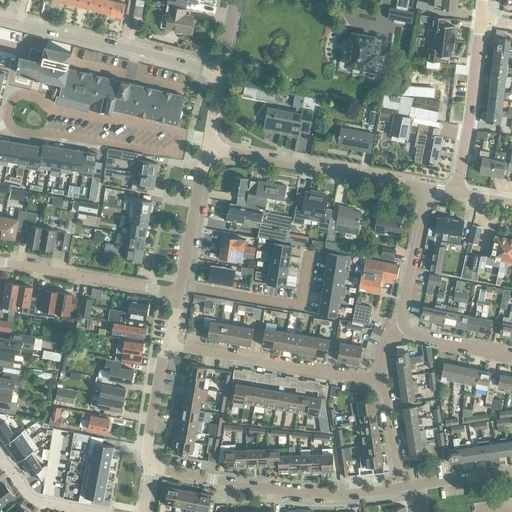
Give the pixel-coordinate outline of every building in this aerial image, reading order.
[(78,0),(77,6),(88,9),(90,0),(78,0)] [(90,0),(88,9),(99,12),(102,0),(90,0)] [(102,0),(99,12),(111,14),(114,1),(111,0),(102,0)] [(168,0),(167,5),(182,8),(186,9),(187,2),(196,3),(196,0),(168,0)] [(429,0),(435,1),(434,7),(457,10),(457,0),(429,0)] [(114,1),(111,14),(122,17),(126,4),(114,1)] [(418,1),(416,9),(427,11),(429,3),(418,1)] [(186,9),(182,8),(167,5),(166,14),(164,14),(161,27),(184,31),(186,33),(189,34),(191,33),(193,31),(193,28),(192,26),(194,17),(184,15),(186,9)] [(414,12),(390,7),(387,19),(394,20),(393,23),(405,25),(406,22),(412,24),(414,12)] [(445,18),(433,17),(431,30),(436,30),(435,39),(455,42),(456,35),(454,34),(455,26),(444,25),(445,18)] [(353,33),(352,36),(350,37),(349,39),(349,41),(351,42),(348,56),(346,56),(345,58),(345,61),(347,62),(346,65),(353,66),(352,73),(361,74),(362,68),(373,70),(376,54),(382,56),(382,55),(384,55),(385,47),(383,47),(385,39),(374,37),(368,36),(368,34),(367,33),(366,37),(362,36),(363,33),(362,33),(361,35),(353,33)] [(496,38),(494,50),(509,51),(511,51),(511,45),(510,46),(510,39),(496,38)] [(455,42),(435,39),(434,48),(429,48),(427,61),(439,62),(440,55),(451,57),(452,48),(454,49),(455,42)] [(17,72),(63,83),(60,97),(57,96),(56,103),(89,111),(90,108),(119,115),(120,111),(178,125),(184,96),(68,68),(72,53),(46,46),(44,54),(39,53),(39,50),(31,48),(29,58),(21,56),(17,72)] [(494,50),(493,61),(508,63),(509,51),(494,50)] [(427,61),(427,68),(439,69),(439,62),(427,61)] [(493,61),(491,73),(506,75),(508,63),(493,61)] [(491,73),(490,86),(505,87),(506,75),(491,73)] [(402,95),(434,97),(435,88),(405,86),(402,95)] [(490,86),(489,97),(503,99),(504,93),(510,93),(511,88),(505,87),(490,86)] [(385,106),(402,109),(404,96),(387,92),(385,106)] [(265,121),(264,127),(265,127),(265,124),(273,126),(290,129),(289,132),(298,134),(300,124),(310,126),(309,128),(310,128),(315,104),(320,105),(322,100),(299,95),(297,107),(302,108),(301,114),(285,111),(277,109),(268,107),(267,109),(261,118),(265,121)] [(489,97),(487,109),(502,111),(503,99),(489,97)] [(502,111),(487,109),(486,122),(501,123),(502,115),(507,117),(508,112),(502,111)] [(380,120),(388,121),(390,115),(381,113),(380,120)] [(392,135),(390,144),(404,147),(406,137),(407,138),(411,118),(395,115),(391,134),(392,135)] [(411,123),(409,132),(418,134),(415,146),(417,146),(415,160),(423,162),(422,163),(437,166),(443,138),(439,137),(441,129),(440,129),(411,123)] [(332,143),(352,147),(352,149),(370,152),(374,133),(341,127),(340,135),(333,134),(332,143)] [(485,148),(488,132),(483,132),(483,133),(478,132),(476,142),(481,142),(480,147),(485,148)] [(1,140),(0,143),(0,162),(8,164),(9,161),(8,160),(11,142),(1,140)] [(11,142),(8,160),(9,161),(19,162),(22,143),(11,142)] [(22,143),(19,162),(29,164),(33,145),(22,143)] [(29,164),(28,169),(40,171),(40,168),(43,147),(33,145),(29,164)] [(43,147),(40,168),(51,170),(52,166),(51,165),(54,147),(43,145),(43,147)] [(496,152),(495,159),(492,175),(503,177),(505,166),(511,167),(511,146),(509,146),(507,154),(496,152)] [(52,166),(51,170),(60,172),(61,167),(62,167),(65,148),(54,147),(51,165),(52,166)] [(61,167),(60,172),(72,174),(73,169),(72,169),(75,150),(65,148),(62,167),(61,167)] [(109,148),(108,157),(122,160),(123,151),(109,148)] [(75,150),(72,169),(73,169),(82,171),(83,171),(86,152),(75,150)] [(480,173),(492,175),(495,159),(488,158),(489,152),(480,150),(479,158),(483,159),(480,173)] [(82,171),(82,175),(100,179),(103,163),(96,162),(97,154),(86,152),(83,171),(82,171)] [(141,165),(139,173),(156,176),(158,163),(130,158),(130,164),(141,165)] [(156,176),(139,173),(106,167),(105,172),(138,178),(137,186),(154,189),(156,176)] [(246,203),(247,196),(248,188),(246,188),(248,178),(235,176),(231,193),(239,195),(238,201),(246,203)] [(246,206),(265,210),(268,196),(284,199),(286,186),(259,181),(256,194),(248,192),(246,206)] [(106,188),(104,201),(107,202),(109,194),(116,196),(117,190),(106,188)] [(12,189),(10,198),(17,199),(19,191),(12,189)] [(312,220),(317,191),(311,190),(311,192),(306,191),(303,204),(297,202),(293,222),(303,224),(305,218),(312,220)] [(323,193),(317,191),(312,220),(319,221),(318,227),(328,229),(332,209),(326,208),(328,195),(323,194),(323,193)] [(54,196),(52,205),(63,207),(65,198),(54,196)] [(134,203),(133,210),(150,213),(150,212),(152,213),(153,206),(151,206),(152,201),(124,196),(123,201),(134,203)] [(80,202),(74,201),(72,211),(79,212),(78,213),(96,216),(99,205),(81,201),(80,202)] [(252,220),(261,221),(263,211),(254,209),(246,208),(245,212),(244,212),(246,203),(238,201),(237,204),(231,203),(230,209),(228,209),(226,220),(243,223),(244,218),(252,220)] [(328,233),(325,249),(340,252),(342,243),(335,242),(336,234),(335,234),(336,231),(357,234),(358,226),(361,212),(347,209),(348,207),(340,206),(338,218),(331,217),(329,227),(328,233)] [(121,215),(120,220),(148,225),(150,213),(133,210),(132,217),(121,215)] [(5,217),(1,237),(4,237),(6,239),(8,240),(10,240),(12,239),(15,239),(18,225),(23,226),(26,212),(20,211),(18,220),(5,217)] [(292,217),(288,216),(263,211),(261,221),(260,224),(289,229),(292,217)] [(384,231),(399,233),(402,217),(378,213),(375,231),(384,233),(384,231)] [(434,245),(433,250),(446,253),(449,234),(452,218),(445,217),(445,218),(438,217),(435,231),(443,232),(441,246),(434,245)] [(27,245),(40,248),(44,228),(35,226),(36,220),(25,218),(22,233),(29,234),(27,245)] [(464,220),(452,218),(449,234),(461,236),(464,220)] [(130,227),(129,234),(146,237),(148,225),(120,220),(119,226),(130,227)] [(288,237),(289,229),(260,224),(258,237),(287,242),(288,237)] [(44,228),(40,248),(53,250),(54,245),(58,245),(57,249),(67,250),(69,240),(70,234),(60,232),(59,239),(55,238),(57,230),(44,228)] [(95,233),(94,240),(101,241),(103,234),(95,233)] [(117,239),(116,244),(144,249),(146,237),(129,234),(128,241),(117,239)] [(486,256),(485,263),(499,266),(500,262),(502,251),(504,251),(506,237),(495,235),(491,257),(486,256)] [(223,236),(221,247),(255,253),(256,248),(247,246),(247,244),(245,244),(245,240),(239,239),(239,238),(223,236)] [(469,236),(469,237),(468,242),(468,243),(477,244),(478,238),(469,236)] [(500,262),(499,266),(504,267),(505,263),(505,261),(511,262),(511,238),(506,237),(504,251),(502,251),(500,262)] [(288,255),(290,256),(292,245),(288,245),(269,242),(268,252),(288,255)] [(143,254),(144,249),(116,244),(115,249),(122,251),(121,258),(134,260),(134,262),(143,264),(145,254),(143,254)] [(255,253),(221,247),(219,258),(235,261),(242,262),(242,258),(245,258),(245,257),(254,259),(255,253)] [(381,252),(371,250),(370,255),(380,257),(394,260),(396,250),(382,248),(381,252)] [(446,253),(433,250),(432,253),(431,253),(430,258),(431,259),(429,270),(442,272),(443,267),(446,253)] [(289,266),(290,256),(288,255),(268,252),(270,253),(268,263),(288,266),(289,266)] [(327,263),(350,266),(352,256),(329,252),(327,263)] [(466,255),(461,277),(472,280),(474,270),(483,272),(485,263),(486,256),(475,254),(474,257),(466,255)] [(365,258),(364,265),(360,286),(367,287),(367,290),(379,293),(381,278),(383,279),(383,280),(392,282),(393,278),(396,279),(399,264),(365,257),(365,258)] [(288,273),(289,266),(288,266),(268,263),(271,263),(269,273),(287,276),(288,273)] [(325,273),(348,276),(350,266),(327,263),(325,273)] [(211,266),(209,282),(232,286),(235,270),(211,266)] [(287,276),(269,273),(267,283),(285,286),(287,276)] [(348,276),(325,273),(324,283),(347,287),(347,286),(344,286),(346,277),(348,277),(348,276)] [(430,274),(428,284),(440,286),(442,276),(430,274)] [(460,302),(462,292),(464,282),(457,280),(453,300),(460,302)] [(16,304),(20,285),(7,283),(3,306),(10,307),(9,315),(14,316),(16,304)] [(322,293),(345,297),(347,287),(324,283),(322,293)] [(32,287),(20,285),(16,304),(24,305),(22,313),(34,315),(37,301),(30,300),(32,287)] [(56,312),(59,292),(56,291),(56,289),(48,288),(47,290),(46,290),(44,301),(37,300),(33,324),(40,325),(42,316),(55,318),(56,312)] [(510,290),(504,289),(500,307),(506,308),(510,290)] [(72,294),(59,292),(56,312),(64,313),(63,319),(74,321),(77,307),(70,305),(72,294)] [(468,293),(462,292),(460,302),(466,303),(468,293)] [(322,293),(320,303),(339,306),(340,296),(345,297),(322,293)] [(206,296),(195,294),(194,300),(205,302),(206,296)] [(115,321),(127,323),(144,326),(146,315),(147,314),(148,314),(149,308),(148,308),(148,303),(137,301),(138,297),(133,296),(134,295),(128,295),(125,311),(111,309),(109,320),(115,321)] [(79,315),(90,317),(93,299),(82,297),(79,315)] [(466,328),(478,330),(484,300),(478,299),(477,305),(475,316),(469,315),(466,328)] [(490,301),(484,300),(478,330),(490,332),(492,320),(486,319),(489,307),(490,302),(490,301)] [(204,310),(212,311),(214,303),(205,302),(204,310)] [(320,303),(319,314),(337,317),(339,306),(320,303)] [(356,304),(352,321),(368,324),(372,307),(356,304)] [(432,321),(444,323),(446,311),(442,310),(443,305),(436,304),(435,308),(432,321)] [(444,323),(455,325),(459,307),(447,305),(446,311),(444,323)] [(500,334),(511,337),(511,333),(511,305),(511,306),(510,311),(509,318),(503,316),(500,334)] [(420,318),(432,321),(435,308),(423,306),(420,318)] [(455,325),(466,328),(469,315),(463,314),(464,309),(459,307),(455,325)] [(208,338),(219,340),(222,323),(216,322),(216,319),(205,317),(203,326),(210,327),(208,338)] [(0,329),(11,332),(13,323),(0,320),(0,329)] [(146,326),(144,326),(127,323),(115,321),(113,333),(123,335),(144,338),(146,326)] [(219,340),(230,342),(233,325),(222,323),(219,340)] [(230,342),(241,344),(244,326),(233,325),(230,342)] [(244,326),(241,344),(251,345),(254,328),(244,326)] [(381,336),(384,331),(375,327),(372,332),(381,336)] [(262,345),(274,347),(277,330),(265,328),(262,345)] [(274,347),(284,349),(287,332),(277,330),(274,347)] [(284,349),(294,351),(297,334),(287,332),(284,349)] [(0,350),(15,353),(20,354),(21,347),(33,349),(35,336),(15,333),(14,340),(0,337),(0,350)] [(294,351),(305,353),(308,335),(297,334),(294,351)] [(305,353),(316,355),(319,337),(308,335),(305,353)] [(119,337),(115,360),(122,361),(140,364),(144,341),(119,337)] [(319,337),(316,355),(327,356),(330,339),(319,337)] [(337,360),(348,362),(351,344),(340,342),(337,360)] [(351,344),(348,362),(359,364),(363,346),(351,344)] [(422,345),(423,355),(424,361),(427,360),(432,360),(431,350),(431,346),(422,345)] [(15,353),(0,350),(0,363),(7,365),(6,372),(20,374),(22,362),(14,361),(15,353)] [(408,351),(396,353),(397,364),(421,361),(424,361),(423,355),(409,357),(408,351)] [(55,353),(53,360),(60,361),(62,354),(55,353)] [(101,369),(99,377),(113,379),(113,380),(131,383),(134,370),(121,367),(122,361),(115,360),(107,358),(105,370),(101,369)] [(421,361),(397,364),(399,376),(412,375),(411,369),(415,368),(414,363),(421,361)] [(189,364),(187,375),(205,378),(207,367),(198,365),(198,364),(191,362),(191,364),(189,364)] [(447,381),(453,382),(456,365),(445,362),(442,375),(448,376),(447,381)] [(464,384),(465,380),(468,367),(456,365),(453,382),(464,384)] [(476,387),(476,388),(477,382),(480,369),(468,367),(465,380),(471,381),(471,385),(476,386),(476,387)] [(477,382),(476,388),(486,389),(488,388),(491,372),(480,369),(477,382)] [(0,377),(0,391),(13,393),(14,385),(21,386),(23,375),(11,373),(9,379),(0,377)] [(504,392),(509,393),(511,380),(511,375),(501,374),(499,386),(505,388),(504,392)] [(187,375),(186,386),(204,389),(205,378),(187,375)] [(412,375),(399,376),(401,388),(417,386),(416,380),(413,380),(412,375)] [(102,388),(101,395),(124,400),(126,388),(112,385),(113,380),(113,379),(99,377),(97,376),(94,387),(102,388)] [(276,409),(286,410),(289,393),(284,392),(286,378),(281,377),(280,385),(279,391),(276,409)] [(286,410),(297,412),(302,381),(298,380),(295,394),(289,393),(286,410)] [(297,412),(308,414),(311,396),(305,395),(307,381),(302,381),(297,412)] [(233,401),(244,403),(247,385),(236,383),(233,401)] [(311,396),(308,414),(319,416),(322,398),(327,399),(329,385),(320,384),(317,397),(311,396)] [(244,403),(254,405),(257,387),(247,385),(244,403)] [(186,386),(184,396),(202,399),(206,400),(208,390),(204,389),(186,386)] [(332,386),(330,396),(338,397),(340,388),(332,386)] [(417,386),(401,388),(402,400),(415,398),(414,392),(418,391),(417,386)] [(56,400),(73,403),(76,390),(58,387),(56,400)] [(254,405),(265,407),(268,389),(257,387),(254,405)] [(265,407),(276,409),(279,391),(268,389),(265,407)] [(13,393),(0,391),(0,405),(5,406),(4,412),(16,414),(18,403),(11,402),(13,393)] [(124,400),(101,395),(99,402),(92,400),(91,405),(121,411),(124,400)] [(184,396),(182,407),(200,410),(202,399),(184,396)] [(351,403),(352,414),(376,411),(374,399),(351,403)] [(53,406),(50,425),(62,427),(63,417),(61,417),(63,408),(53,406)] [(404,408),(405,419),(418,417),(416,406),(404,408)] [(182,407),(180,418),(198,421),(200,410),(182,407)] [(356,424),(359,424),(377,421),(376,411),(352,414),(355,414),(356,424)] [(83,412),(81,418),(90,420),(88,428),(110,432),(113,419),(92,415),(92,414),(83,412)] [(0,413),(0,435),(5,443),(16,436),(5,421),(5,420),(8,418),(5,414),(0,413)] [(405,419),(407,431),(420,429),(419,424),(423,424),(422,417),(418,417),(405,419)] [(180,418),(178,428),(196,431),(198,421),(180,418)] [(360,433),(361,435),(379,432),(377,421),(359,424),(359,425),(358,425),(358,426),(357,428),(357,430),(358,431),(359,432),(359,433),(360,433)] [(178,428),(176,439),(194,442),(196,431),(178,428)] [(5,443),(5,444),(6,443),(12,452),(31,439),(25,429),(16,436),(5,443)] [(407,431),(408,442),(421,440),(420,429),(407,431)] [(361,435),(362,445),(380,443),(379,432),(361,435)] [(91,436),(88,453),(112,457),(114,447),(114,446),(103,444),(104,438),(91,436)] [(455,449),(448,450),(448,447),(442,448),(443,459),(450,458),(450,463),(462,461),(460,444),(459,438),(453,439),(455,449)] [(501,442),(495,443),(497,456),(508,454),(506,441),(506,438),(500,439),(501,442)] [(31,439),(12,452),(18,461),(17,461),(18,462),(21,459),(31,452),(38,448),(31,439)] [(175,452),(182,453),(183,451),(189,453),(189,454),(198,456),(200,443),(194,442),(176,439),(174,450),(176,450),(175,452)] [(421,440),(408,442),(410,455),(423,453),(422,447),(426,446),(425,440),(421,441),(421,440)] [(477,446),(472,446),(474,459),(485,458),(483,441),(477,442),(477,446)] [(489,441),(483,441),(485,458),(497,456),(495,443),(490,444),(489,441)] [(362,445),(364,456),(382,453),(380,443),(362,445)] [(472,446),(467,447),(466,443),(460,444),(462,461),(474,459),(472,446)] [(221,445),(219,458),(224,458),(225,468),(236,468),(235,450),(235,444),(221,445)] [(279,473),(279,448),(268,449),(268,467),(279,467),(279,473)] [(279,473),(290,473),(290,455),(279,455),(279,448),(279,473)] [(236,468),(247,468),(246,449),(235,450),(236,468)] [(247,468),(258,467),(257,449),(246,449),(247,468)] [(258,467),(268,467),(268,449),(257,449),(258,467)] [(31,452),(21,459),(32,475),(31,475),(32,476),(36,473),(42,482),(45,480),(47,467),(46,465),(43,468),(42,467),(42,468),(31,452)] [(88,453),(86,464),(110,468),(112,457),(88,453)] [(333,453),(322,454),(323,472),(334,472),(333,453)] [(382,453),(364,456),(360,457),(361,468),(383,465),(382,453)] [(290,473),(301,473),(300,454),(290,455),(290,473)] [(300,454),(301,473),(305,472),(306,475),(310,474),(311,472),(312,472),(311,454),(300,454)] [(322,454),(311,454),(312,472),(313,472),(314,474),(318,474),(318,472),(323,472),(322,454)] [(86,464),(84,474),(108,479),(110,468),(86,464)] [(84,474),(82,485),(106,489),(108,479),(84,474)] [(0,507),(14,497),(4,484),(0,487),(0,507)] [(82,485),(79,502),(91,504),(92,498),(104,500),(106,489),(82,485)] [(165,504),(176,506),(179,488),(168,486),(165,504)] [(176,506),(187,508),(190,490),(179,488),(176,506)] [(187,508),(197,510),(200,492),(190,490),(187,508)] [(197,510),(206,511),(212,511),(214,502),(210,501),(212,494),(200,492),(197,510)]
